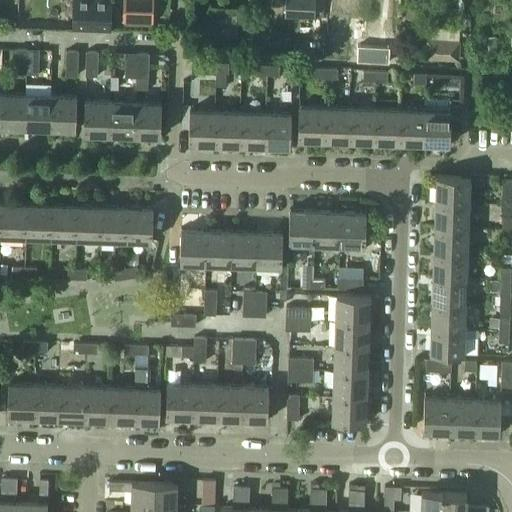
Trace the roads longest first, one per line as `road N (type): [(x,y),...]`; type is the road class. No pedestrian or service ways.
road 1 (residential): [(393,461),(405,179),(182,174)]
road 2 (residential): [(393,461),(86,450)]
road 3 (residential): [(511,484),(481,464),(393,461)]
